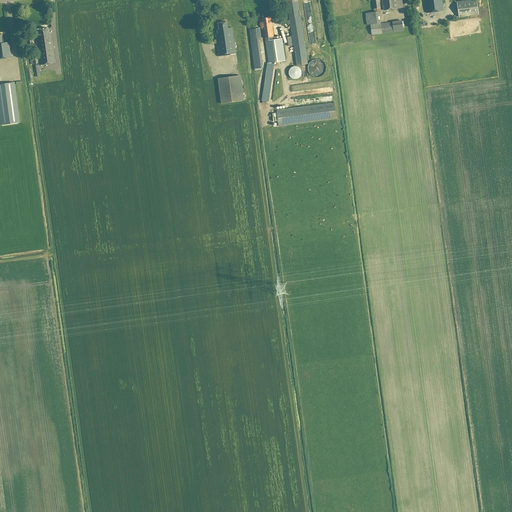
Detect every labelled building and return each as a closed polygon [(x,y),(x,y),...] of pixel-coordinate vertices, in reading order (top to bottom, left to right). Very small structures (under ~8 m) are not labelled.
[(296,66),(307,64),(296,0),(285,0),(289,21),(286,21),(286,25),(289,25),(296,66)] [(379,0),(372,0),(374,9),(380,8),(379,0)] [(382,0),(383,10),(403,8),(401,0),(382,0)] [(425,0),(427,13),(443,11),(441,0),(425,0)] [(476,0),(472,0),(456,2),(458,17),(478,14),(476,0)] [(318,2),(313,3),(320,42),(325,41),(318,2)] [(365,13),(366,25),(370,25),(371,35),(403,31),(402,21),(380,24),(379,12),(365,13)] [(261,22),(260,23),(261,28),(262,28),(263,38),(273,37),(272,23),(271,23),(271,18),(261,19),(261,22)] [(215,34),(216,40),(219,56),(235,54),(232,28),(228,28),(227,22),(218,23),(219,30),(217,30),(217,34),(215,34)] [(36,37),(36,41),(36,42),(39,65),(55,63),(51,34),(48,32),(47,28),(37,30),(37,32),(36,33),(37,37),(36,37)] [(260,28),(249,29),(254,69),(262,68),(259,39),(261,38),(260,28)] [(0,59),(11,58),(8,42),(3,43),(2,35),(0,34),(0,59)] [(282,39),(265,41),(269,63),(285,61),(282,39)] [(37,56),(33,56),(33,60),(30,61),(30,65),(38,64),(37,56)] [(309,72),(311,75),(313,77),(316,77),(320,77),(322,75),(324,73),(325,70),(325,67),(325,64),(323,62),(320,60),(318,59),(315,60),(312,61),(309,63),(308,66),(308,69),(309,72)] [(273,64),(267,63),(261,101),(267,102),(273,64)] [(293,67),(292,67),(290,68),(290,69),(289,70),(288,71),(288,72),(288,73),(288,74),(288,75),(289,76),(289,77),(290,78),(290,79),(291,79),(292,79),(292,80),(293,80),(294,80),(295,80),(296,80),(297,80),(298,80),(299,79),(300,78),(301,77),(301,76),(302,75),(302,74),(302,72),(301,71),(301,70),(300,69),(299,68),(298,68),(297,67),(296,67),(295,67),(294,67),(293,67)] [(221,104),(232,103),(243,101),(239,76),(218,79),(221,104)] [(0,84),(0,124),(19,122),(14,82),(0,84)] [(334,103),(277,110),(279,126),(336,119),(334,103)]
